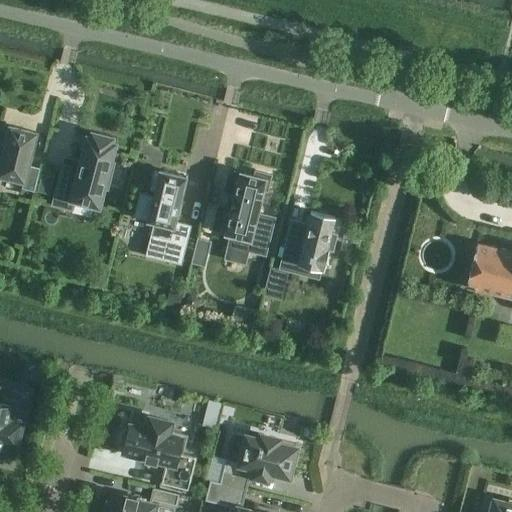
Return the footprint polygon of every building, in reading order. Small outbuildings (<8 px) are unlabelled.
[(0,175),(23,181),(22,181),(23,182),(22,188),(34,191),(40,168),(28,165),(35,134),(36,134),(36,132),(35,132),(11,127),(11,126),(9,126),(9,127),(5,146),(1,145),(0,147),(0,160),(1,161),(0,165),(0,175)] [(88,137),(78,172),(62,168),(53,204),(70,209),(73,199),(98,205),(102,187),(107,189),(113,163),(109,162),(113,144),(110,143),(111,138),(93,134),(91,138),(88,137)] [(148,221),(154,222),(146,255),(181,263),(190,226),(175,222),(185,178),(186,178),(186,176),(185,176),(184,176),(161,171),(161,170),(159,170),(159,171),(159,172),(159,173),(154,171),(149,189),(155,191),(153,197),(140,194),(134,216),(147,219),(147,221),(148,221)] [(226,234),(230,235),(227,249),(247,254),(248,251),(265,255),(274,217),(257,213),(263,190),(267,191),(271,175),(255,171),(254,175),(241,172),(239,171),(239,173),(234,195),(230,211),(229,215),(226,214),(223,229),(226,229),(225,232),(224,232),(224,234),(226,234)] [(289,224),(281,259),(297,263),(323,270),(328,250),(333,251),(337,234),(330,232),(334,218),(334,217),(310,211),(310,212),(306,229),(289,224)] [(192,262),(204,265),(210,242),(198,239),(192,262)] [(511,251),(477,243),(466,287),(511,297),(511,251)] [(0,392),(2,384),(0,383),(0,456),(4,441),(16,444),(21,422),(13,420),(17,402),(0,397),(0,392)] [(188,490),(196,457),(183,453),(187,435),(169,431),(171,422),(149,416),(146,429),(128,424),(127,427),(123,427),(120,441),(124,442),(122,450),(145,456),(145,459),(155,461),(156,459),(166,461),(160,483),(188,490)] [(240,462),(226,459),(220,482),(245,489),(249,474),(267,478),(269,471),(288,476),(292,462),(293,462),(296,448),(277,444),(278,439),(261,435),(260,439),(245,436),(245,437),(246,438),(240,462)] [(220,482),(210,480),(205,500),(229,506),(227,511),(259,511),(258,511),(251,509),(251,510),(238,507),(239,502),(241,503),(240,503),(242,503),(245,489),(220,482)] [(150,499),(176,505),(179,493),(152,487),(150,499)] [(109,502),(106,511),(157,511),(159,507),(154,506),(154,504),(136,500),(137,497),(126,495),(126,497),(115,494),(113,503),(109,502)] [(511,511),(511,499),(509,498),(507,503),(491,499),(488,511),(511,511)]
